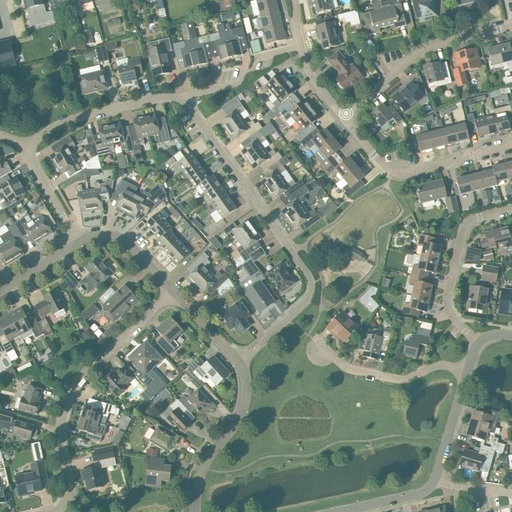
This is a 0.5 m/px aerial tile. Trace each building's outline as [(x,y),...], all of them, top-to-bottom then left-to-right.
[(42,0),(23,0),(26,10),(27,10),(32,26),(54,21),(52,12),(46,14),(44,5),(42,0)] [(161,0),(141,0),(147,3),(155,1),(157,6),(160,8),(163,9),(164,9),(161,0)] [(257,0),(256,0),(260,15),(278,10),(275,0),(257,0)] [(317,14),(331,11),(328,0),(310,0),(311,2),(308,3),(309,8),(315,7),(317,14)] [(386,26),(379,0),(370,0),(374,10),(362,13),(368,35),(380,32),(379,28),(386,26)] [(401,3),(399,4),(397,0),(379,0),(386,26),(394,24),(395,28),(407,25),(401,3)] [(411,0),(413,7),(416,6),(419,19),(420,21),(432,18),(439,16),(434,0),(411,0)] [(260,15),(264,29),(282,25),(278,10),(260,15)] [(234,11),(220,14),(222,21),(236,18),(234,11)] [(356,12),(345,15),(347,24),(358,21),(356,12)] [(246,33),(252,32),(248,18),(243,20),(246,33)] [(186,22),(197,66),(208,63),(207,59),(213,58),(209,42),(199,45),(197,38),(196,38),(192,21),(186,22)] [(183,41),(185,48),(174,50),(178,66),(184,65),(185,68),(197,66),(186,22),(180,24),(184,41),(183,41)] [(324,49),(339,45),(334,22),(316,26),(319,36),(321,35),(324,49)] [(231,57),(223,26),(223,24),(217,26),(220,39),(209,42),(213,58),(219,56),(220,60),(231,57)] [(223,26),(231,57),(243,54),(242,50),(248,49),(244,33),(233,36),(232,29),(230,24),(223,26)] [(264,29),(267,44),(286,39),(282,25),(264,29)] [(90,30),(82,32),(86,45),(94,43),(90,30)] [(169,38),(158,40),(147,43),(155,76),(170,72),(165,52),(172,50),(169,38)] [(0,41),(0,68),(17,64),(11,39),(0,41)] [(107,52),(117,49),(115,42),(105,44),(107,52)] [(98,63),(109,60),(105,44),(95,47),(98,63)] [(487,49),(491,67),(506,63),(509,72),(511,71),(511,58),(508,44),(487,49)] [(475,50),(453,56),(457,70),(452,71),(456,88),(466,85),(463,72),(479,68),(475,50)] [(345,92),(361,79),(351,67),(350,67),(337,52),(326,61),(331,67),(333,65),(341,75),(335,80),(345,92)] [(123,83),(123,85),(130,83),(129,82),(136,80),(135,75),(143,73),(139,58),(128,61),(129,65),(118,67),(122,84),(123,83)] [(425,67),(428,84),(443,81),(443,84),(451,83),(447,68),(440,70),(439,64),(425,67)] [(84,93),(107,87),(103,71),(80,77),(84,93)] [(273,94),(289,81),(281,72),(271,80),(266,75),(255,83),(264,93),(269,89),(273,94)] [(289,81),(273,94),(277,99),(272,103),(280,113),(290,104),(286,99),(296,90),(289,81)] [(393,99),(396,103),(394,105),(393,108),(395,110),(397,110),(400,108),(404,112),(422,97),(410,83),(403,89),(404,90),(393,99)] [(257,90),(253,85),(247,89),(250,93),(251,94),(257,90)] [(227,131),(231,128),(244,119),(240,114),(245,110),(242,106),(236,97),(225,105),(231,114),(227,116),(220,121),(225,128),(227,131)] [(296,122),(312,109),(304,99),(294,108),(290,104),(280,113),(287,121),(292,116),(296,122)] [(511,115),(508,102),(508,106),(493,109),(495,116),(494,116),(498,133),(509,130),(505,113),(510,112),(511,115)] [(370,115),(380,129),(387,123),(392,129),(402,121),(390,106),(385,110),(381,105),(375,110),(376,110),(370,115)] [(312,109),(296,122),(300,127),(295,131),(299,135),(296,137),(300,142),(312,132),(308,127),(319,118),(312,109)] [(433,115),(435,114),(432,109),(421,115),(424,120),(433,115)] [(144,116),(148,137),(155,135),(156,142),(161,141),(161,143),(170,141),(167,126),(158,128),(155,113),(144,116)] [(487,136),(483,118),(474,121),(472,114),(467,115),(471,134),(476,132),(477,138),(487,136)] [(130,134),(134,150),(141,149),(140,146),(144,145),(143,138),(148,137),(144,116),(133,119),(136,133),(130,134)] [(483,118),(487,136),(498,133),(494,116),(483,118)] [(244,119),(227,131),(233,140),(244,133),(248,138),(260,130),(259,130),(262,128),(258,122),(255,124),(252,120),(247,124),(244,119)] [(109,125),(114,145),(120,143),(121,150),(126,149),(127,152),(134,150),(130,134),(123,136),(120,122),(109,125)] [(274,127),(270,123),(265,127),(268,131),(274,127)] [(431,150),(425,123),(418,125),(421,136),(416,137),(416,138),(411,139),(413,148),(417,147),(419,153),(431,150)] [(439,131),(428,134),(425,123),(431,150),(443,147),(439,131)] [(98,155),(104,154),(109,153),(108,146),(114,145),(109,125),(98,127),(100,135),(93,136),(98,155)] [(452,128),(456,144),(468,141),(464,125),(452,128)] [(452,128),(439,131),(443,147),(456,144),(452,128)] [(312,132),(300,142),(304,147),(306,145),(309,148),(314,144),(319,150),(333,139),(325,129),(316,136),(312,132)] [(260,130),(248,138),(252,143),(241,151),(248,161),(265,149),(261,143),(266,139),(260,130)] [(173,143),(181,141),(175,132),(171,133),(173,143)] [(56,166),(73,155),(70,149),(76,146),(70,136),(58,143),(61,148),(50,155),(56,166)] [(323,171),(336,161),(332,156),(341,148),(333,139),(319,150),(320,151),(314,156),(321,164),(318,166),(323,171)] [(268,153),(265,149),(248,161),(254,169),(265,161),(269,166),(267,168),(268,169),(279,160),(282,158),(278,152),(276,153),(273,149),(268,153)] [(183,171),(197,161),(191,153),(177,162),(172,166),(177,175),(183,171)] [(76,160),(73,155),(56,166),(61,175),(66,172),(70,178),(74,175),(77,174),(85,169),(101,169),(100,164),(99,164),(98,156),(86,163),(82,156),(76,160)] [(279,160),(268,169),(271,173),(260,181),(267,191),(284,179),(280,173),(286,170),(283,167),(290,162),(285,156),(282,158),(279,160)] [(336,161),(323,171),(327,176),(330,173),(333,177),(338,173),(343,179),(357,167),(349,157),(339,165),(336,161)] [(183,171),(188,180),(203,170),(197,161),(183,171)] [(0,177),(11,171),(6,162),(0,164),(0,162),(0,177)] [(167,168),(164,164),(157,169),(161,173),(167,168)] [(504,164),(492,167),(497,185),(496,182),(508,179),(504,164)] [(357,167),(343,179),(347,184),(342,188),(345,192),(343,193),(348,198),(355,192),(351,188),(365,176),(357,167)] [(493,170),(481,173),(485,188),(497,185),(492,167),(493,170)] [(77,174),(74,175),(75,183),(87,181),(85,169),(77,174)] [(188,180),(194,188),(213,175),(212,175),(208,178),(203,170),(188,180)] [(481,173),(468,176),(472,191),(485,188),(481,173)] [(11,181),(8,175),(0,179),(0,191),(9,206),(16,202),(14,198),(25,192),(16,178),(11,181)] [(162,183),(170,181),(168,175),(160,178),(162,183)] [(205,193),(218,183),(213,175),(194,188),(195,189),(200,185),(205,193)] [(460,195),(472,191),(468,176),(456,179),(458,186),(453,187),(456,195),(460,194),(460,195)] [(111,194),(113,180),(105,179),(105,184),(99,185),(98,182),(93,183),(94,189),(88,190),(92,210),(103,208),(102,203),(110,202),(109,194),(111,194)] [(126,212),(135,194),(129,191),(132,185),(121,179),(116,190),(122,193),(115,207),(116,207),(116,211),(122,214),(125,211),(126,212)] [(284,179),(267,191),(274,200),(287,190),(292,196),(305,186),(301,180),(295,183),(293,180),(287,183),(284,179)] [(170,181),(162,183),(164,189),(171,187),(170,181)] [(420,204),(445,198),(440,181),(416,187),(420,204)] [(211,201),(224,192),(218,183),(205,193),(206,193),(211,201)] [(92,210),(88,190),(82,191),(81,184),(76,185),(77,192),(80,212),(92,210)] [(305,186),(292,196),(295,201),(281,210),(288,220),(305,208),(301,203),(306,199),(304,195),(309,192),(305,186)] [(166,197),(163,188),(154,196),(148,193),(143,190),(140,196),(135,194),(126,212),(126,216),(132,219),(135,217),(136,217),(138,212),(146,216),(152,204),(157,206),(166,197)] [(320,198),(326,194),(321,188),(317,190),(317,195),(320,198)] [(211,201),(217,209),(230,200),(224,192),(211,201)] [(455,196),(444,199),(448,214),(449,214),(450,218),(457,212),(459,211),(455,196)] [(222,218),(236,209),(230,200),(217,209),(222,218)] [(37,217),(32,220),(43,238),(53,232),(45,220),(51,216),(44,205),(34,211),(37,217)] [(305,208),(288,220),(294,229),(307,220),(311,225),(322,217),(318,211),(316,213),(313,209),(308,213),(305,208)] [(165,220),(157,213),(145,224),(152,232),(165,220)] [(13,224),(20,236),(26,232),(33,244),(43,238),(32,220),(28,215),(13,224)] [(156,242),(172,228),(165,221),(165,220),(152,232),(159,239),(156,242)] [(234,222),(222,230),(229,239),(234,236),(238,241),(255,229),(248,220),(237,227),(234,222)] [(185,221),(182,224),(186,229),(190,226),(185,221)] [(20,236),(13,224),(7,228),(9,231),(0,236),(0,237),(3,242),(14,260),(24,254),(15,239),(20,236)] [(485,232),(487,239),(480,241),(482,247),(489,245),(489,248),(496,246),(498,253),(511,249),(511,243),(508,227),(485,232)] [(156,242),(163,249),(176,238),(169,231),(172,228),(156,242)] [(249,255),(254,251),(251,246),(261,238),(255,229),(238,241),(241,246),(236,249),(245,262),(250,258),(249,255)] [(196,233),(192,236),(197,241),(201,238),(196,233)] [(421,256),(438,260),(441,246),(434,245),(436,239),(419,235),(417,244),(423,246),(421,256)] [(163,249),(170,257),(183,245),(176,238),(163,249)] [(0,258),(4,266),(14,260),(3,242),(0,244),(0,258)] [(177,265),(190,253),(183,245),(170,257),(177,265)] [(261,247),(254,251),(249,255),(250,258),(253,263),(266,254),(261,247)] [(352,247),(347,255),(359,262),(360,260),(363,262),(366,257),(363,255),(363,254),(352,247)] [(491,250),(482,252),(484,261),(493,259),(491,250)] [(195,286),(210,272),(205,267),(210,262),(207,259),(209,258),(204,253),(192,264),(196,268),(187,277),(195,286)] [(438,260),(421,256),(418,266),(412,265),(410,274),(427,278),(428,271),(435,273),(438,260)] [(79,284),(88,293),(99,282),(101,284),(112,273),(98,257),(86,268),(90,273),(79,284)] [(260,282),(265,278),(253,263),(250,258),(245,262),(242,264),(256,284),(245,291),(259,312),(274,301),(260,282)] [(281,291),(294,282),(281,263),(268,273),(281,291)] [(483,266),(481,280),(496,282),(498,268),(483,266)] [(210,272),(195,286),(202,294),(212,285),(217,290),(223,285),(229,279),(224,274),(222,275),(218,271),(214,276),(210,272)] [(70,273),(63,279),(67,287),(76,279),(70,273)] [(427,278),(410,274),(408,283),(414,284),(411,295),(429,299),(432,286),(425,284),(427,278)] [(229,279),(223,285),(227,292),(234,287),(229,279)] [(102,306),(107,311),(104,314),(104,317),(107,321),(111,321),(114,318),(116,320),(138,300),(124,285),(102,306)] [(484,311),(487,289),(471,287),(467,308),(484,311)] [(372,288),(359,300),(364,304),(370,298),(372,295),(375,295),(377,289),(372,288)] [(511,290),(502,289),(499,309),(511,311),(511,290)] [(51,311),(53,314),(65,308),(55,290),(43,297),(45,300),(35,306),(41,316),(51,311)] [(429,299),(411,295),(409,305),(404,304),(402,313),(417,316),(419,310),(426,312),(429,299)] [(234,326),(239,333),(247,328),(242,320),(242,317),(248,313),(240,301),(220,315),(230,329),(234,326)] [(45,337),(37,322),(35,318),(28,322),(21,308),(9,315),(19,334),(31,328),(36,338),(43,334),(45,337)] [(345,341),(358,328),(342,312),(327,328),(334,335),(336,333),(345,341)] [(0,324),(5,334),(0,336),(0,342),(6,353),(14,349),(9,340),(19,334),(9,315),(0,319),(0,324)] [(37,322),(45,337),(53,333),(45,318),(37,322)] [(163,336),(157,342),(169,355),(178,346),(173,340),(182,331),(171,318),(157,331),(163,336)] [(427,346),(431,330),(432,323),(413,319),(411,326),(418,327),(416,335),(412,334),(412,335),(410,334),(405,337),(404,341),(405,341),(402,355),(416,358),(419,344),(427,346)] [(368,335),(366,341),(360,339),(358,349),(364,350),(363,356),(377,359),(381,344),(388,345),(391,332),(384,330),(382,338),(368,335)] [(154,380),(152,378),(159,372),(159,371),(159,370),(159,369),(159,368),(156,364),(162,359),(145,341),(128,358),(138,369),(134,374),(146,387),(154,380)] [(198,357),(188,367),(193,372),(196,376),(197,377),(203,371),(216,384),(228,373),(213,357),(205,364),(198,357)] [(19,375),(31,369),(29,364),(17,371),(19,375)] [(183,371),(186,368),(182,364),(178,368),(181,372),(183,371)] [(0,384),(16,375),(11,367),(0,373),(0,384)] [(191,380),(196,376),(193,372),(188,367),(186,368),(183,371),(191,380)] [(125,386),(134,378),(126,368),(117,376),(112,372),(102,381),(108,388),(106,389),(106,392),(108,395),(111,395),(113,393),(116,397),(127,387),(125,386)] [(31,369),(19,377),(25,384),(36,377),(31,369)] [(22,399),(19,409),(37,414),(40,403),(38,402),(42,389),(28,385),(26,392),(23,391),(21,392),(20,397),(21,398),(22,399)] [(216,406),(212,402),(211,403),(198,389),(187,399),(201,414),(208,407),(211,410),(216,406)] [(149,392),(141,399),(147,405),(155,398),(149,392)] [(174,412),(166,419),(173,426),(175,424),(183,431),(191,424),(182,414),(187,410),(177,399),(169,407),(174,412)] [(81,418),(98,423),(100,415),(107,417),(109,412),(113,414),(115,406),(99,401),(97,409),(84,405),(81,418)] [(478,406),(477,412),(473,411),(466,435),(485,440),(487,432),(493,434),(500,413),(481,407),(478,406)] [(13,434),(30,439),(30,438),(33,439),(36,437),(37,432),(36,429),(33,428),(33,426),(12,419),(13,414),(0,410),(0,419),(10,423),(10,425),(15,427),(13,434)] [(100,441),(102,436),(104,437),(107,427),(105,426),(106,425),(98,423),(81,418),(77,429),(89,433),(88,438),(100,441)] [(174,446),(180,436),(158,424),(148,441),(167,452),(171,445),(174,446)] [(118,445),(125,431),(120,430),(118,434),(116,434),(112,441),(113,443),(112,445),(118,445)] [(498,439),(493,438),(489,450),(494,451),(498,439)] [(489,468),(494,451),(489,450),(480,447),(478,454),(464,450),(460,465),(479,470),(480,465),(489,468)] [(112,448),(91,453),(93,463),(114,459),(112,448)] [(147,449),(146,456),(157,458),(158,451),(147,449)] [(495,452),(493,460),(506,462),(507,453),(495,452)] [(161,459),(149,457),(146,487),(159,488),(161,480),(168,481),(170,467),(160,465),(161,459)] [(32,472),(15,476),(19,496),(29,494),(29,492),(42,490),(39,478),(46,477),(43,462),(31,465),(32,472)] [(87,490),(103,486),(99,467),(83,470),(87,490)]
